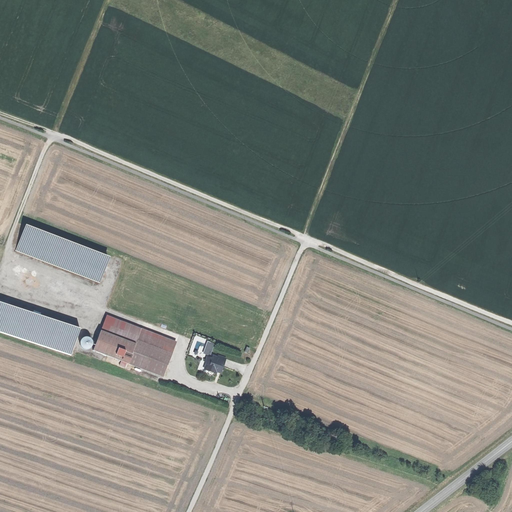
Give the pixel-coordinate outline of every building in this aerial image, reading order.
[(113,257),(29,224),(18,252),(102,285),(113,257)] [(0,300),(0,332),(73,358),(83,329),(0,300)] [(106,316),(100,331),(135,344),(136,341),(141,329),(106,316)] [(141,329),(136,341),(172,354),(176,342),(141,329)] [(100,331),(93,351),(121,362),(128,364),(135,344),(100,331)] [(87,339),(83,339),(79,343),(80,348),(84,351),(88,350),(91,347),(91,342),(87,339)] [(210,356),(215,343),(207,340),(203,353),(210,356)] [(136,341),(135,344),(128,364),(163,377),(172,354),(136,341)] [(212,359),(207,357),(205,362),(206,362),(204,369),(209,371),(209,373),(209,374),(211,375),(213,374),(213,373),(215,374),(216,372),(220,373),(225,358),(218,356),(217,357),(213,356),(212,359)]
